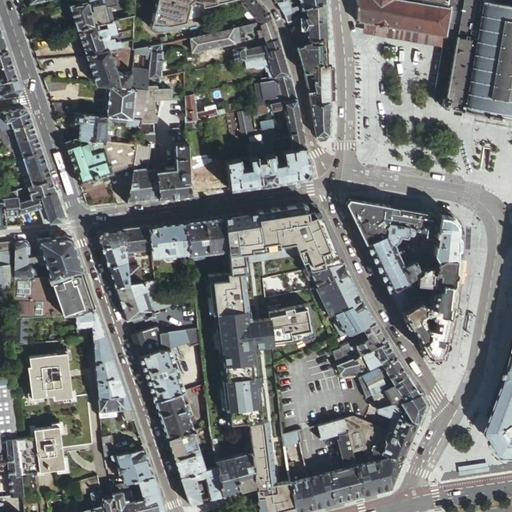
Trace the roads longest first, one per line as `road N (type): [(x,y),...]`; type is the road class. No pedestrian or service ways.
road 1 (tertiary): [(176,511),(78,221)]
road 2 (tertiary): [(335,177),(329,198),(367,282),(450,418)]
road 3 (tertiary): [(335,177),(250,199),(78,221)]
road 4 (residential): [(335,177),(470,195),(494,217),(498,250)]
road 5 (residential): [(335,177),(310,141),(295,70),(265,0)]
road 6 (residential): [(338,0),(346,86),(335,177)]
road 7 (residential): [(498,250),(474,370),(450,418)]
road 8 (tertiary): [(78,221),(37,98)]
